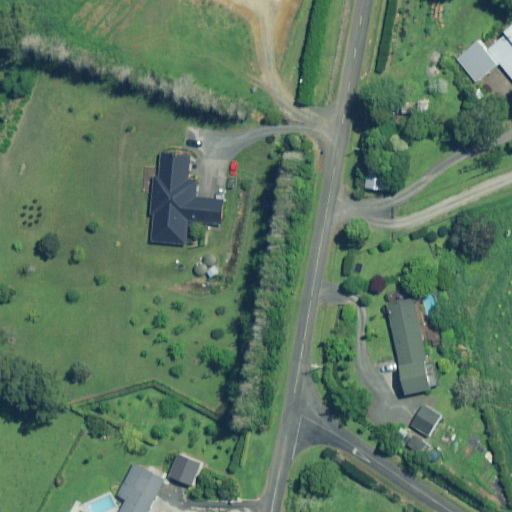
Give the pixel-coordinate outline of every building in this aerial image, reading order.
[(511,29),(489,48),(482,39),(458,59),(477,83),(501,63),(511,76),(511,29)] [(190,156),(163,155),(162,178),(157,178),(154,243),(187,245),(188,223),(222,224),(223,202),(198,196),(198,182),(189,181),(190,156)] [(389,175),(371,173),(369,188),(387,191),(389,175)] [(430,372),(414,299),(389,305),(409,395),(441,388),(437,370),(430,372)] [(442,417),(425,406),(413,425),(429,436),(442,417)] [(202,465),(177,455),(168,476),(193,486),(202,465)] [(147,511),(165,480),(143,469),(134,487),(125,482),(118,495),(128,500),(121,511),(147,511)]
